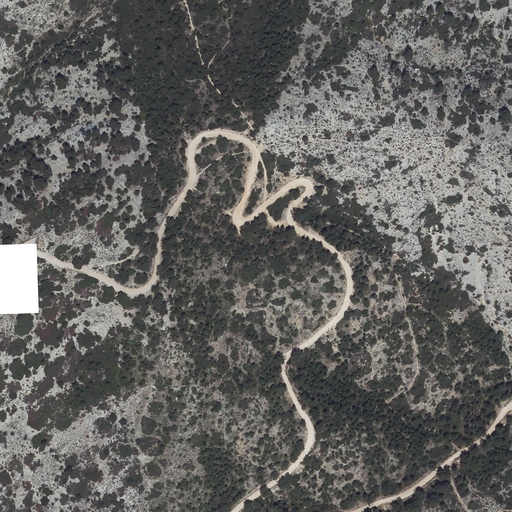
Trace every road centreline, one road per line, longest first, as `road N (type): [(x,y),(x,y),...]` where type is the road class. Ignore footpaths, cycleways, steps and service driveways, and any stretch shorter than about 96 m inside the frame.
road 1 (track): [(234,511),(305,450),(310,433),(284,361),(328,326),(349,291),(335,252),(290,217),(307,193),(304,181),(240,220),(255,152)]
road 2 (track): [(255,152),(234,136),(195,140),(192,177),(164,223),(155,276),(142,289),(120,288),(22,248),(0,253)]
road 3 (track): [(511,405),(408,487),(349,511)]
